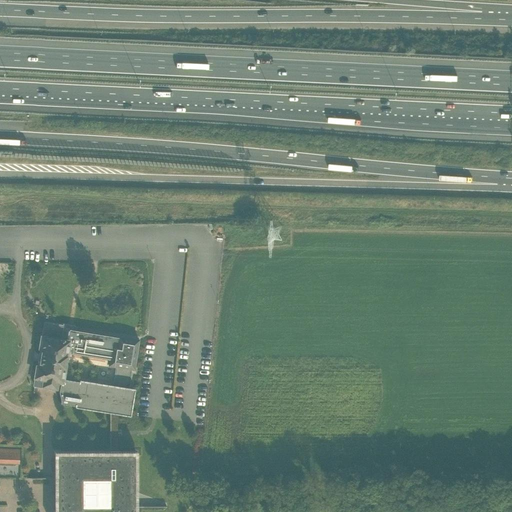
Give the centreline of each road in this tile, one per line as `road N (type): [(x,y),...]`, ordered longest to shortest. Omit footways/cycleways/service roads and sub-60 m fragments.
road 1 (motorway): [(511,83),(0,57)]
road 2 (motorway): [(0,91),(511,116)]
road 3 (track): [(511,215),(0,199)]
road 4 (trunk): [(0,136),(496,177)]
road 5 (trunk): [(0,175),(444,186),(496,177)]
road 6 (trunk): [(483,20),(0,10)]
road 7 (track): [(170,492),(511,496)]
